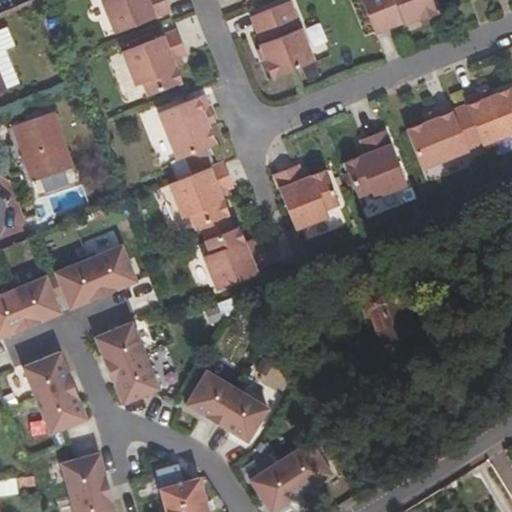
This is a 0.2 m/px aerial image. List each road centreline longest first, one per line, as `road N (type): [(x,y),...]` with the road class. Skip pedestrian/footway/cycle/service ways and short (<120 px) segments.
road 1 (residential): [(243,131),(511,27)]
road 2 (residential): [(511,425),(373,511)]
road 3 (residential): [(192,0),(243,131)]
